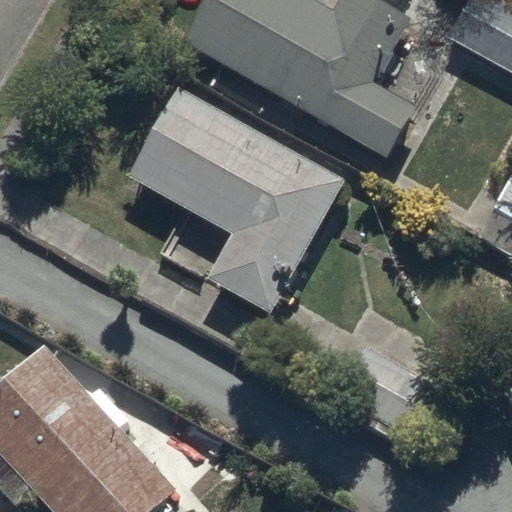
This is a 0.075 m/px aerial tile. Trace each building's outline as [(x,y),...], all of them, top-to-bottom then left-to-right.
[(355,0),(342,24),(299,0),(232,0),(200,57),(382,160),(411,110),(368,86),(403,24),(360,0),(355,0)] [(511,9),(495,0),(488,0),(462,45),(511,74),(511,9)] [(189,103),(141,184),(238,241),(213,284),(266,315),(339,191),(189,103)] [(511,179),(485,224),(508,238),(511,231),(511,179)] [(438,388),(366,346),(337,393),(410,436),(438,388)] [(0,454),(53,511),(154,511),(173,495),(52,362),(0,408),(0,454)]
